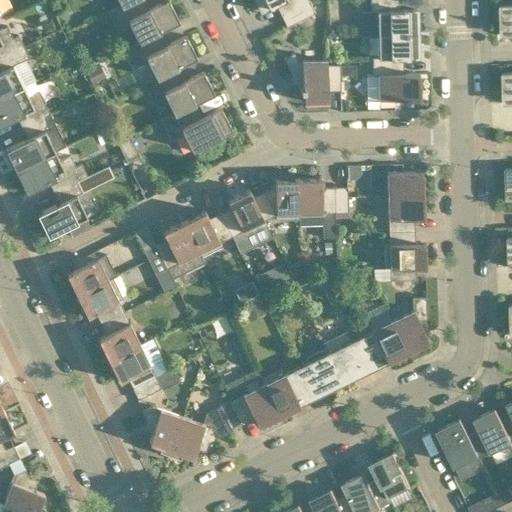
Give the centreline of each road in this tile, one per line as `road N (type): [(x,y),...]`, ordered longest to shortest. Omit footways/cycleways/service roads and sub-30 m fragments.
road 1 (residential): [(397,403),(455,375),(469,358),(460,143)]
road 2 (tertiary): [(118,511),(0,275)]
road 3 (residential): [(168,511),(397,403)]
road 4 (residential): [(84,239),(278,142)]
road 5 (residential): [(460,143),(278,142)]
road 6 (residential): [(278,142),(210,0)]
road 7 (residential): [(460,143),(454,0)]
road 8 (residential): [(456,511),(397,403)]
